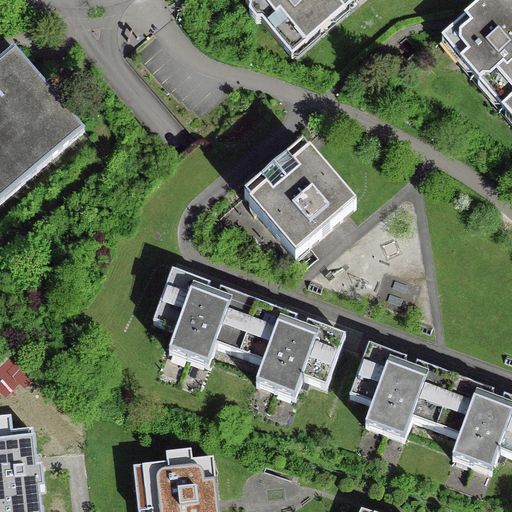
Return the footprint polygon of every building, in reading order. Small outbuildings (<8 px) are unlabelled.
[(250,0),(244,6),(249,12),(247,16),(254,24),(259,24),(281,50),(294,38),(303,48),(342,14),(334,5),(338,0),(250,0)] [(488,97),(495,91),(508,106),(511,102),(511,10),(503,0),(490,0),(448,36),(467,58),(459,64),(488,97)] [(0,201),(86,128),(16,47),(0,60),(0,201)] [(293,263),(307,251),(354,211),(307,157),(306,158),(300,151),(284,165),(290,172),(279,181),(272,179),(266,179),(260,181),(254,185),(250,190),(247,197),(242,201),(246,205),(248,215),(252,220),(254,218),(293,263)] [(208,290),(170,276),(151,326),(175,335),(167,356),(206,371),(214,350),(243,361),(251,340),(245,338),(256,308),(218,294),(215,301),(205,297),(208,290)] [(295,323),(256,308),(245,338),(251,340),(243,361),(262,368),(254,389),(293,404),(301,383),(324,392),(343,341),(305,327),(302,334),(292,330),(295,323)] [(347,400),(371,409),(363,430),(402,445),(410,424),(440,435),(448,414),(442,412),(453,382),(415,368),(412,375),(401,371),(404,364),(366,350),(347,400)] [(491,397),(453,382),(442,412),(448,414),(440,435),(458,442),(450,463),(489,478),(497,457),(511,462),(511,404),(502,401),(499,408),(488,404),(491,397)] [(0,511),(38,511),(36,493),(41,492),(39,471),(34,472),(30,435),(10,437),(8,422),(0,423),(0,511)] [(216,511),(211,463),(190,465),(189,455),(164,458),(165,468),(140,470),(144,511),(216,511)]
